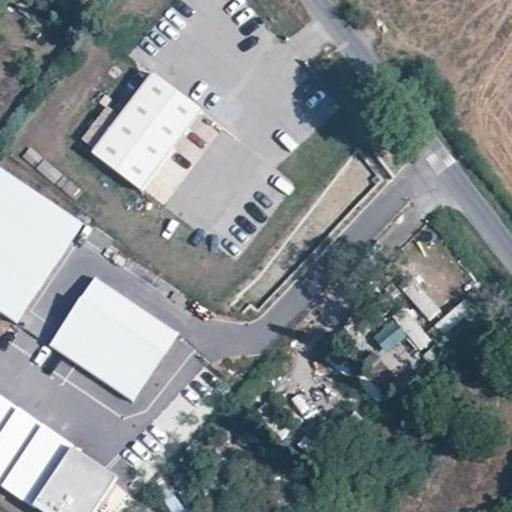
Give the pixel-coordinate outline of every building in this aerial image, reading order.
[(146,194),(205,113),(155,76),(96,157),(146,194)] [(0,167),(0,309),(15,320),(81,222),(0,167)] [(429,321),(441,311),(408,274),(396,285),(429,321)] [(51,343),(133,398),(179,330),(97,275),(51,343)] [(414,351),(416,353),(430,343),(406,311),(375,335),(396,364),(414,351)] [(139,494),(231,390),(203,366),(111,470),(139,494)] [(0,398),(0,483),(35,507),(37,503),(50,511),(95,511),(118,478),(0,398)] [(283,437),(291,423),(269,410),(261,424),(283,437)]
